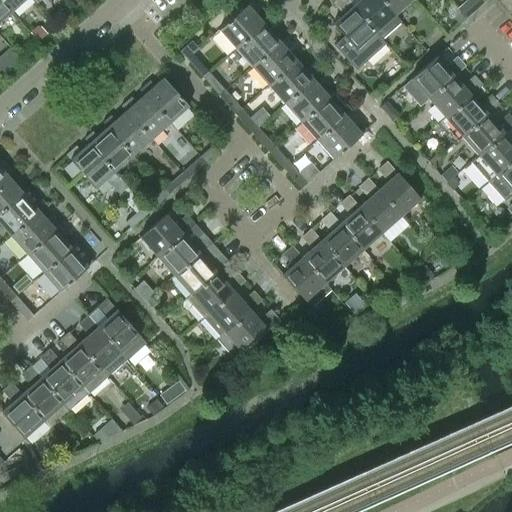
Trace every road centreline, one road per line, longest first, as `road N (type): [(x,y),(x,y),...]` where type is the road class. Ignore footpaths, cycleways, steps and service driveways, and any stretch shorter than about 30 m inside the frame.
road 1 (residential): [(242,146),(119,12)]
road 2 (residential): [(0,110),(119,12)]
road 3 (residential): [(252,246),(199,184),(242,146)]
